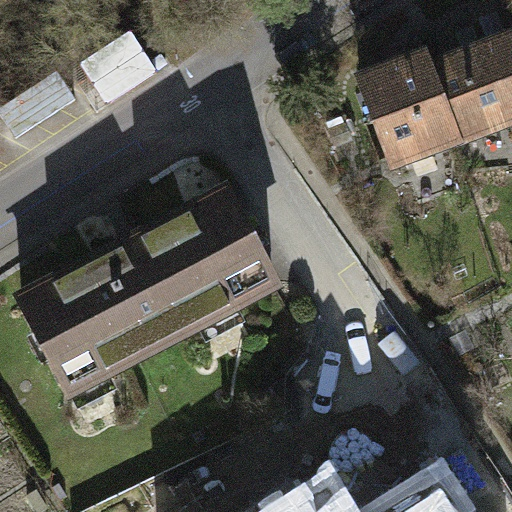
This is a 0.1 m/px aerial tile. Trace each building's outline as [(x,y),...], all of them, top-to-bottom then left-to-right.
[(511,36),(481,47),(507,116),(511,114),(511,36)] [(423,69),(448,138),(507,116),(481,47),(423,69)] [(448,138),(423,69),(418,57),(352,81),(382,163),(448,138)] [(22,300),(68,388),(272,280),(226,193),(22,300)] [(362,511),(342,481),(293,511),(454,511),(441,492),(410,511),(362,511)]
